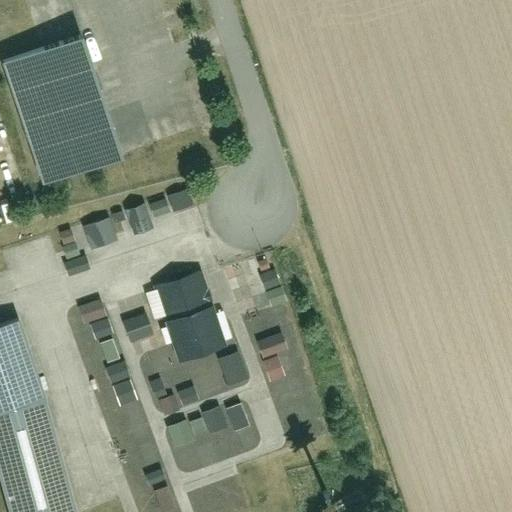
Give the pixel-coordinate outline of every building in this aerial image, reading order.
[(88,38),(5,64),(45,187),(127,160),(88,38)] [(157,214),(197,205),(194,191),(131,205),(137,232),(160,227),(157,214)] [(92,247),(124,239),(117,216),(86,224),(92,247)] [(203,265),(155,281),(180,357),(228,341),(203,265)] [(87,320),(112,314),(108,298),(84,304),(87,320)] [(0,468),(14,511),(82,511),(84,511),(19,314),(0,319),(0,468)] [(276,378),(292,374),(285,351),(295,348),(292,335),(266,342),(276,378)] [(163,397),(171,413),(202,398),(194,382),(163,397)] [(248,400),(195,418),(200,434),(232,423),(236,436),(238,435),(242,449),(262,442),(248,400)] [(169,474),(157,479),(170,510),(183,504),(169,474)]
